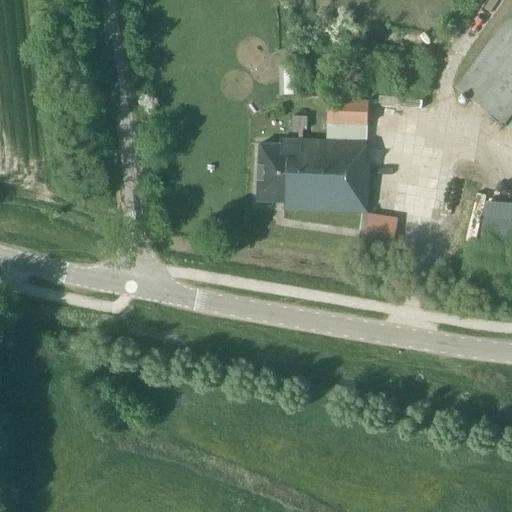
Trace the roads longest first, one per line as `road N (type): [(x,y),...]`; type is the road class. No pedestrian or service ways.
road 1 (tertiary): [(511,351),(133,285)]
road 2 (unclassified): [(133,285),(137,247),(106,0)]
road 3 (tertiary): [(133,285),(0,254)]
